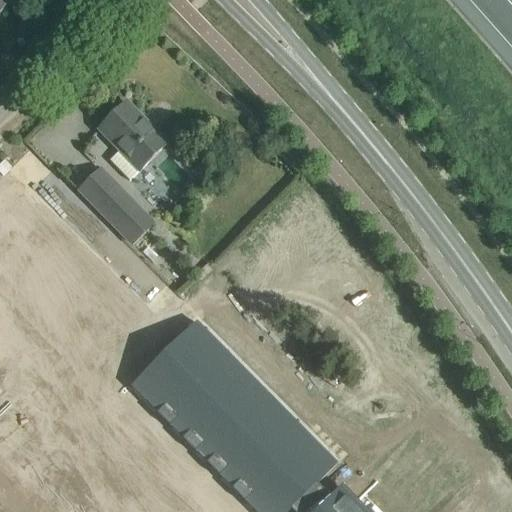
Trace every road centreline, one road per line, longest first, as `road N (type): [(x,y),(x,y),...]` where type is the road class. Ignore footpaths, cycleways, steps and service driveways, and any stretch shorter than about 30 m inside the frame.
road 1 (tertiary): [(511,333),(401,180),(305,70)]
road 2 (unclassified): [(0,115),(118,0)]
